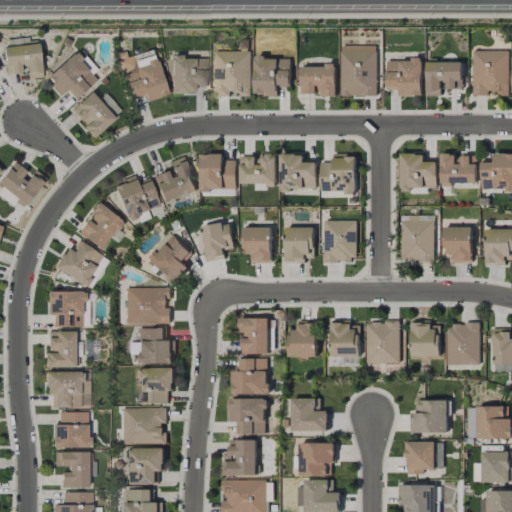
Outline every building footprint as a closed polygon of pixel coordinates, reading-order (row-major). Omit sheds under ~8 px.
[(3,46),(5,74),(24,72),(25,78),(41,77),(38,43),(3,46)] [(376,96),(376,46),(340,46),(340,96),(376,96)] [(166,95),(153,48),(118,58),(130,98),(144,94),(145,100),(166,95)] [(508,50),(472,51),(472,96),(488,96),(488,94),(508,94),(508,50)] [(60,95),(67,89),(74,99),(97,80),(74,52),(45,76),(60,95)] [(250,52),(214,52),(214,97),(229,97),(229,95),(250,95),(250,52)] [(290,59),(264,59),(264,55),(254,55),(254,96),(277,96),(277,86),(290,86),(290,59)] [(207,86),(207,57),(171,57),(171,93),(194,92),(194,86),(207,86)] [(422,96),(422,59),(386,60),(386,90),(399,90),(399,96),(422,96)] [(462,62),(426,62),(427,96),(443,96),(443,90),(462,89),(462,62)] [(336,96),(336,65),(300,66),(301,94),(318,94),(318,97),(336,96)] [(69,108),(79,121),(80,120),(92,136),(121,113),(106,93),(98,100),(91,92),(69,108)] [(511,153),(493,153),(493,160),(481,159),(481,189),(511,189),(511,153)] [(236,189),(236,160),(223,161),(223,154),(200,155),(201,191),(236,189)] [(241,184),(255,184),(255,188),(276,188),(276,154),(258,155),(258,156),(240,157),(241,184)] [(436,162),(424,162),(424,154),(400,154),(401,192),(413,191),(413,188),(437,188),(436,162)] [(476,184),(476,164),(470,163),(470,156),(457,155),(457,154),(441,154),(440,184),(476,184)] [(316,161),(304,161),(303,155),(280,155),(281,190),(316,189),(316,161)] [(356,155),(332,155),(333,162),(320,162),(321,192),(346,191),(346,195),(356,194),(356,155)] [(153,175),(162,201),(195,188),(183,156),(167,162),(170,169),(153,175)] [(31,168),(28,172),(12,161),(0,178),(0,185),(12,194),(10,197),(24,207),(45,177),(31,168)] [(160,205),(148,179),(137,184),(133,176),(112,185),(127,219),(160,205)] [(99,248),(110,234),(114,237),(124,222),(96,202),(86,216),(88,217),(77,233),(99,248)] [(433,262),(434,216),(409,215),(409,222),(401,222),(400,261),(433,262)] [(207,262),(225,259),(223,250),(234,248),(229,221),(200,227),(207,262)] [(356,261),(356,221),(323,221),(324,262),(356,261)] [(252,263),(272,263),(271,227),(243,227),(244,255),(252,255),(252,263)] [(305,263),(305,258),(314,257),(313,227),(284,228),(286,263),(305,263)] [(453,263),(472,262),(472,227),(444,227),(444,255),(453,255),(453,263)] [(511,228),(486,229),(485,265),(505,265),(505,259),(511,259),(511,228)] [(188,268),(181,262),(190,252),(170,233),(145,260),(172,284),(188,268)] [(102,256),(79,240),(71,251),(66,247),(53,266),(82,286),(102,256)] [(125,324),(170,323),(169,308),(168,308),(168,287),(124,288),(125,324)] [(88,326),(88,300),(85,300),(85,291),(46,291),(46,314),(53,314),(53,326),(88,326)] [(242,354),(268,354),(268,318),(239,318),(239,332),(242,332),(242,354)] [(331,321),(331,357),(360,357),(360,327),(350,327),(351,321),(331,321)] [(317,357),(317,322),(297,322),(297,332),(289,332),(288,357),(317,357)] [(399,322),(366,322),(367,363),(400,362),(399,322)] [(430,327),(430,322),(411,322),(411,357),(440,358),(440,327),(430,327)] [(479,364),(479,324),(446,324),(446,365),(479,364)] [(172,364),(172,340),(164,341),(164,328),(137,328),(137,364),(172,364)] [(493,371),(511,371),(511,337),(510,328),(492,329),(493,371)] [(74,331),(47,331),(47,352),(44,352),(44,367),(74,367),(74,331)] [(232,394),(268,394),(268,358),(239,359),(239,371),(232,371),(232,394)] [(138,404),(168,403),(167,391),(173,391),(173,367),(137,368),(138,404)] [(89,381),(83,381),(83,371),(45,371),(45,395),(51,395),(51,407),(89,407),(89,381)] [(266,399),(228,398),(228,422),(236,422),(236,434),(266,435),(266,399)] [(328,431),(328,411),(316,411),(316,398),(292,398),(292,431),(328,431)] [(447,433),(447,401),(416,400),(416,412),(412,412),(411,433),(447,433)] [(504,406),(476,406),(477,439),(511,437),(511,430),(511,419),(504,419),(504,406)] [(165,444),(165,423),(166,423),(166,408),(121,408),(121,444),(165,444)] [(87,411),(58,412),(58,424),(51,424),(52,447),(88,447),(87,411)] [(256,440),(228,440),(229,459),(222,459),(222,476),(257,476),(256,440)] [(434,441),(406,442),(406,474),(423,474),(423,469),(434,469),(434,441)] [(300,443),(300,476),(331,475),(330,464),(334,463),(334,443),(300,443)] [(442,468),(443,443),(435,443),(434,468),(442,468)] [(156,483),(155,472),(164,471),(163,448),(128,448),(128,484),(156,483)] [(61,487),(88,487),(87,475),(94,475),(94,461),(88,461),(88,451),(53,452),(54,468),(60,468),(61,487)] [(473,482),(481,482),(481,474),(480,474),(481,464),(474,464),(473,482)] [(221,511),(265,511),(265,480),(221,480),(221,511)] [(297,487),(297,506),(305,506),(304,511),(339,511),(340,493),(329,493),(329,480),(304,480),(304,487),(297,487)] [(399,485),(399,506),(404,506),(403,511),(438,511),(439,506),(436,506),(435,485),(399,485)] [(151,489),(124,490),(124,511),(158,511),(158,502),(151,502),(151,489)] [(511,511),(511,490),(487,491),(487,499),(480,499),(480,511),(511,511)] [(54,511),(90,511),(90,491),(62,492),(62,504),(55,504),(54,511)]
